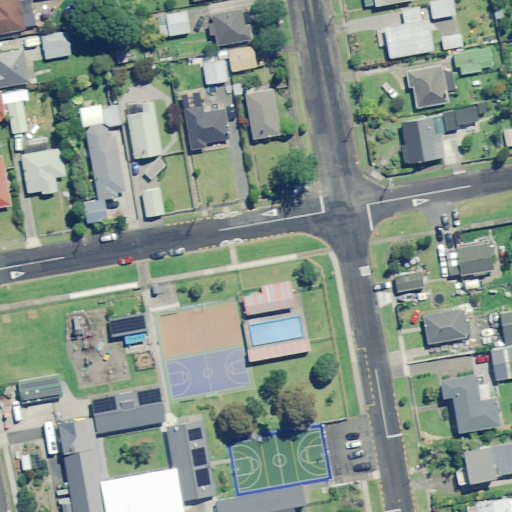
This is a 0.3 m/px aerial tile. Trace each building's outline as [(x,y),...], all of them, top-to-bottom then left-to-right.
[(0,0),(0,34),(37,28),(32,0),(0,0)] [(455,15),(452,0),(438,0),(430,1),(433,19),(455,15)] [(424,30),(420,7),(402,10),(405,25),(385,28),(390,58),(434,50),(430,29),(424,30)] [(190,32),(186,10),(161,15),(165,36),(190,32)] [(248,10),(210,16),(215,46),(252,40),(248,10)] [(66,30),(39,35),(44,62),(72,56),(66,30)] [(462,46),(460,34),(442,37),(445,49),(462,46)] [(125,46),(115,48),(118,64),(128,62),(125,46)] [(257,68),(253,47),(228,51),(232,72),(257,68)] [(493,66),(490,48),(454,54),(457,66),(459,66),(461,75),(481,71),(481,68),(493,66)] [(0,87),(29,83),(24,50),(0,54),(0,87)] [(227,81),(224,60),(203,63),(206,85),(227,81)] [(444,73),(442,63),(406,70),(409,86),(413,85),(418,109),(449,102),(446,91),(456,89),(453,71),(444,73)] [(281,135),(274,89),(246,94),(253,139),(281,135)] [(29,101),(28,90),(2,93),(3,103),(8,103),(13,133),(27,131),(23,102),(29,101)] [(162,154),(153,102),(142,104),(126,107),(135,159),(162,154)] [(106,127),(121,124),(118,106),(103,109),(102,109),(101,105),(80,109),(84,131),(86,131),(99,200),(127,195),(116,136),(108,138),(106,127)] [(204,112),(203,105),(184,109),(192,150),(207,147),(206,143),(230,139),(225,108),(204,112)] [(487,112),(486,105),(443,113),(446,131),(460,129),(459,125),(479,122),(478,114),(487,112)] [(436,141),(432,117),(402,122),(409,163),(444,158),(441,141),(436,141)] [(65,176),(61,149),(22,155),(28,193),(42,190),(43,194),(57,191),(55,177),(65,176)] [(0,156),(0,207),(11,205),(2,156),(0,156)] [(158,157),(142,173),(152,182),(168,166),(158,157)] [(164,213),(159,189),(143,192),(147,217),(164,213)] [(107,219),(105,200),(85,203),(87,222),(107,219)] [(494,271),(490,243),(447,249),(449,264),(440,265),(441,278),(494,271)] [(254,285),(236,289),(239,308),(290,298),(285,271),(252,277),(254,285)] [(425,287),(421,271),(398,275),(401,292),(425,287)] [(137,303),(101,310),(104,329),(141,322),(137,303)] [(473,337),(468,309),(425,316),(429,344),(473,337)] [(511,345),(511,310),(500,313),(505,346),(511,345)] [(304,332),(242,343),(242,354),(305,343),(304,332)] [(511,345),(505,346),(491,349),(496,380),(511,377),(511,345)] [(60,372),(17,380),(19,392),(23,391),(25,405),(64,397),(63,394),(67,393),(65,379),(61,380),(60,372)] [(481,399),(477,374),(441,380),(444,397),(453,396),(459,432),(501,425),(497,396),(481,399)] [(152,380),(85,392),(91,424),(158,412),(152,380)] [(104,511),(84,406),(50,412),(69,511),(104,511)] [(194,412),(158,419),(172,493),(208,486),(194,412)] [(37,443),(16,447),(20,471),(42,466),(37,443)] [(497,477),(511,473),(511,443),(491,448),(490,446),(464,451),(470,482),(497,477)] [(298,480),(208,495),(210,511),(291,511),(289,500),(301,498),(298,480)] [(511,511),(511,497),(467,506),(468,511),(511,511)]
